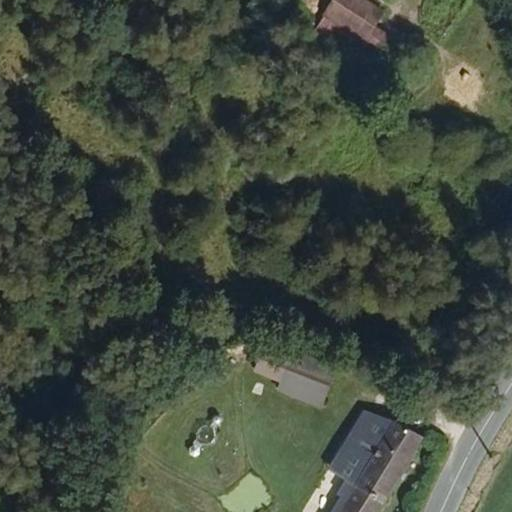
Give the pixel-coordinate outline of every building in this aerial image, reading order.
[(385,80),(398,63),(368,31),(381,19),(364,0),(361,0),(331,25),(385,80)] [(292,350),(285,371),(328,384),(334,364),(292,350)] [(328,384),(285,371),(284,374),(327,387),(328,384)] [(337,511),(380,511),(431,429),(376,399),(352,428),(358,433),(369,441),(364,454),(372,459),(357,482),(337,511)] [(333,468),(358,433),(352,428),(328,465),(333,468)] [(333,468),(357,482),(372,459),(364,454),(369,441),(358,433),(333,468)]
